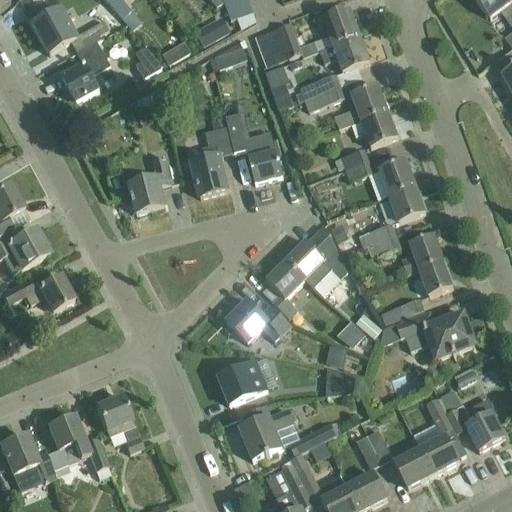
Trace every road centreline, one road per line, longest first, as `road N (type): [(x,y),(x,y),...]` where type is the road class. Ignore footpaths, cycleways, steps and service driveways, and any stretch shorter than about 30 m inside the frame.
road 1 (residential): [(105,258),(249,223),(261,230),(259,248),(153,344)]
road 2 (residential): [(105,258),(0,71)]
road 3 (residential): [(511,287),(445,106)]
road 4 (residential): [(220,511),(153,344)]
road 5 (residential): [(0,413),(153,344)]
